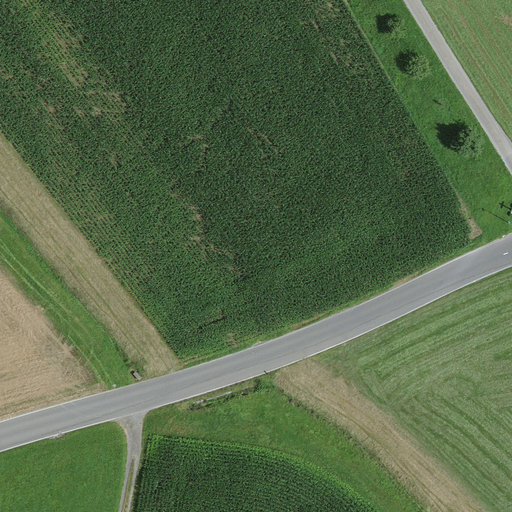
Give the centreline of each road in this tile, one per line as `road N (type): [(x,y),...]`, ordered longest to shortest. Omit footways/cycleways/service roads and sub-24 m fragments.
road 1 (unclassified): [(0,438),(297,347),(511,250)]
road 2 (residential): [(511,162),(410,0)]
